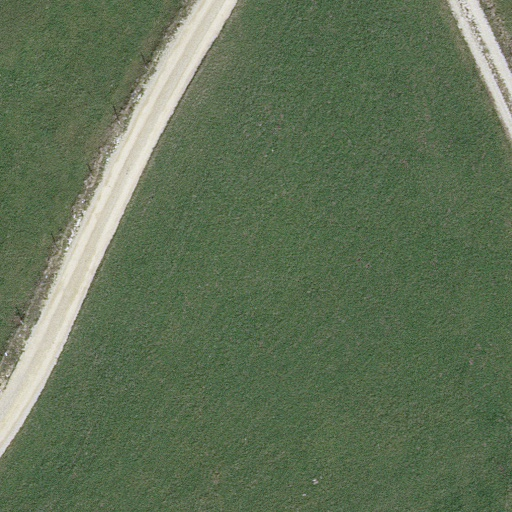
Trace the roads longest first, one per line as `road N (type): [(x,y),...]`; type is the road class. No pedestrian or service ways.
road 1 (track): [(216,0),(134,140),(75,282),(0,418)]
road 2 (track): [(511,125),(454,0)]
